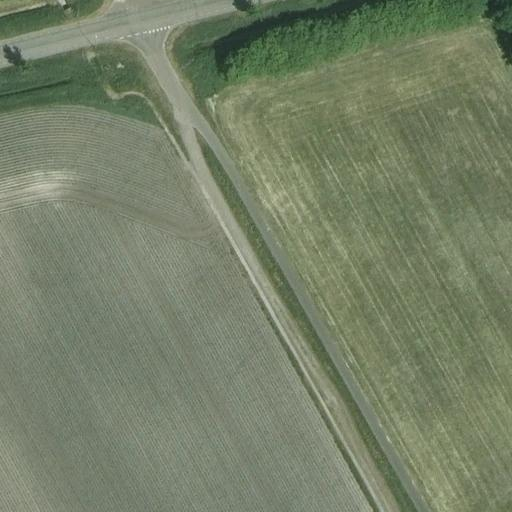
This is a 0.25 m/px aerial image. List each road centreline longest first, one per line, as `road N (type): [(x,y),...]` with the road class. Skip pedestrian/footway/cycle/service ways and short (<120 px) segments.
road 1 (residential): [(420,511),(141,20)]
road 2 (track): [(183,94),(204,170),(390,511)]
road 3 (tertiary): [(141,20),(0,55)]
